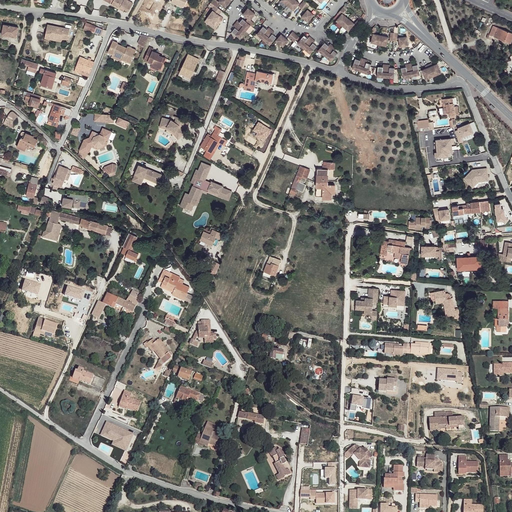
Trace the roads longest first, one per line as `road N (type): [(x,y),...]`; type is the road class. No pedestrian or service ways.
road 1 (residential): [(428,237),(376,225),(352,229),(342,416)]
road 2 (residential): [(339,71),(380,88),(464,83),(511,196)]
road 3 (residential): [(112,22),(339,71)]
road 4 (track): [(289,252),(294,216),(256,198),(315,64)]
road 5 (unknown): [(222,498),(251,381),(244,350),(221,313)]
road 6 (track): [(225,238),(308,62)]
road 7 (residential): [(47,186),(112,22)]
road 8 (residential): [(147,303),(84,443)]
road 9 (unclassified): [(84,443),(157,482),(222,498)]
road 10 (track): [(102,283),(42,416)]
road 11 (unknown): [(342,416),(415,436),(428,410),(466,410)]
road 12 (track): [(187,171),(240,46)]
road 13 (primary): [(511,116),(423,34)]
